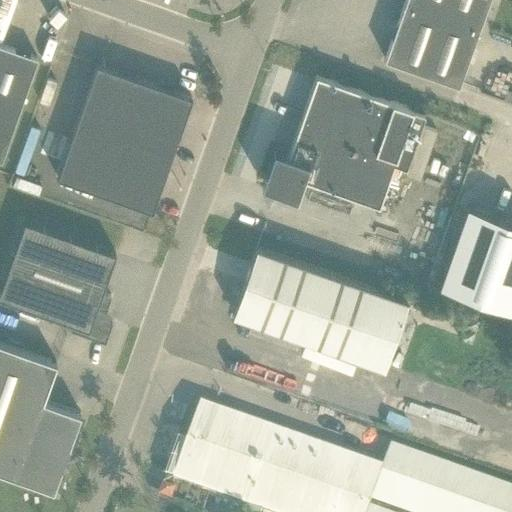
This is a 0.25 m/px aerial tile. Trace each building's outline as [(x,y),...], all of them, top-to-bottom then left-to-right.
[(404,0),(384,58),(458,84),(487,0),(404,0)] [(0,158),(1,159),(37,57),(0,43),(0,158)] [(105,193),(144,80),(97,63),(57,176),(105,193)] [(425,112),(316,74),(287,156),(275,152),(264,182),(295,193),(301,177),(379,205),(394,162),(406,166),(425,112)] [(144,80),(105,193),(152,209),(192,96),(144,80)] [(51,144),(69,104),(59,100),(42,140),(51,144)] [(449,127),(440,148),(451,152),(460,131),(449,127)] [(511,219),(466,203),(438,281),(511,307),(511,219)] [(115,252),(24,219),(0,287),(0,297),(71,322),(69,329),(105,342),(113,321),(109,320),(105,311),(111,295),(101,292),(115,252)] [(233,312),(384,365),(407,299),(256,246),(233,312)] [(56,362),(0,341),(0,470),(53,489),(80,412),(43,399),(56,362)] [(344,405),(350,383),(340,379),(333,402),(344,405)] [(364,386),(354,412),(365,416),(375,390),(364,386)] [(381,472),(199,407),(195,417),(191,416),(184,435),(189,436),(172,483),(253,511),(511,511),(511,491),(390,448),(381,472)] [(191,500),(188,510),(197,511),(206,511),(208,503),(191,500)]
